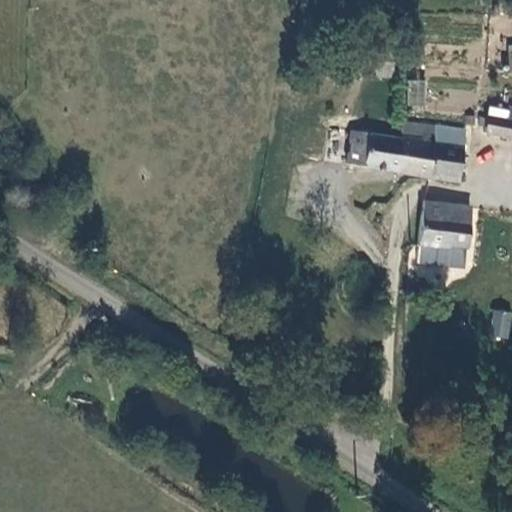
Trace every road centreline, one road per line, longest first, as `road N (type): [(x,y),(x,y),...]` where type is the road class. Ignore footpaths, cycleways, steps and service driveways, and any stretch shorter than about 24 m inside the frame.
road 1 (unclassified): [(427,511),(0,233)]
road 2 (unknown): [(379,481),(418,202)]
